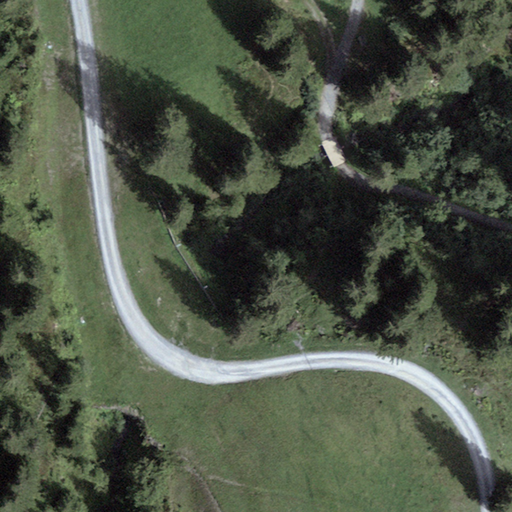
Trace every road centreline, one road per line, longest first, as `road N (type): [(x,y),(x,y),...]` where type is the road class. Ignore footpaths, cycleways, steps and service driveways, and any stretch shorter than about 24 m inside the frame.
road 1 (track): [(488,511),(473,437),(446,399),(410,373),(339,359),(224,372),(168,356)]
road 2 (track): [(78,0),(110,256),(132,318),(168,356)]
road 3 (track): [(356,0),(325,126),(348,175),(511,223)]
